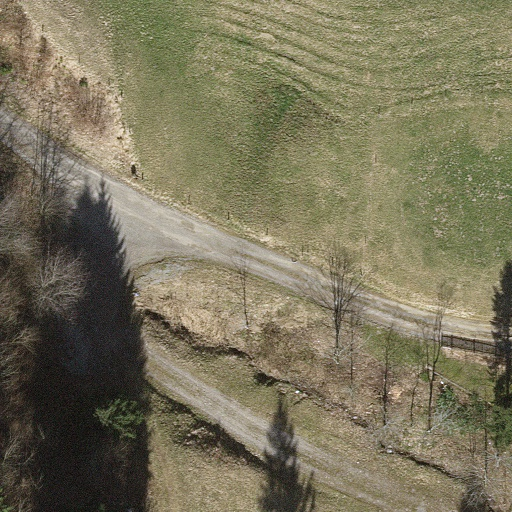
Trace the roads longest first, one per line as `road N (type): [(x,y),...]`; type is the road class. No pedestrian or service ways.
road 1 (track): [(0,129),(186,234),(422,328),(511,344)]
road 2 (track): [(186,234),(87,244),(69,289),(87,345),(149,459),(162,511)]
